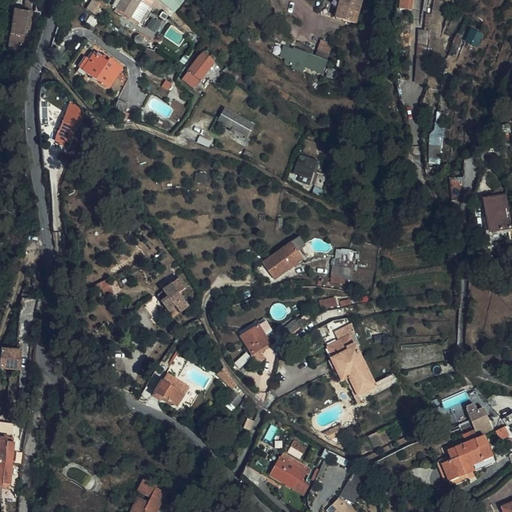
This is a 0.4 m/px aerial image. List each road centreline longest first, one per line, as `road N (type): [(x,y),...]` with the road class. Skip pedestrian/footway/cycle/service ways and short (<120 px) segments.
road 1 (residential): [(264,511),(168,422),(61,381),(43,363),(51,288),(33,89),(56,0)]
road 2 (residential): [(511,386),(476,373),(459,345),(459,253),(416,158),(412,93)]
